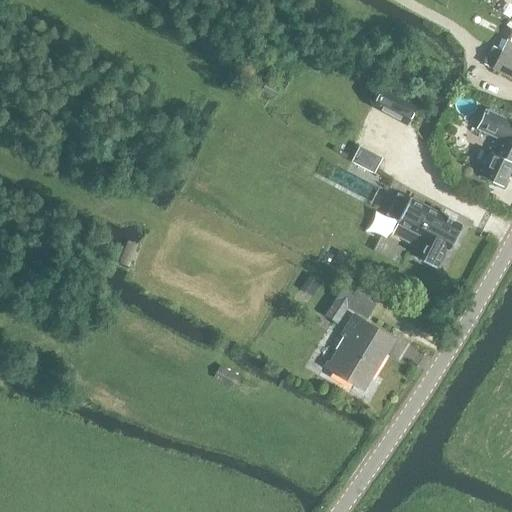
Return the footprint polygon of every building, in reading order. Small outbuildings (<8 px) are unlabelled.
[(511,79),(511,56),(492,47),(483,65),(511,79)] [(267,80),(261,92),(275,99),(281,87),(267,80)] [(370,106),(406,124),(416,104),(381,85),(370,106)] [(486,110),(478,128),(500,139),(492,155),(490,154),(480,176),(503,187),(511,166),(511,122),(511,119),(511,112),(490,102),(486,110)] [(359,147),(352,162),(373,173),(381,159),(359,147)] [(449,169),(452,170),(460,175),(464,167),(453,161),(450,167),(449,169)] [(483,196),(489,185),(465,173),(459,185),(483,196)] [(398,192),(386,215),(397,221),(397,223),(427,238),(417,258),(436,268),(446,249),(450,250),(463,226),(454,221),(455,220),(445,215),(445,216),(409,198),(398,192)] [(342,271),(348,260),(337,254),(331,265),(342,271)] [(300,289),(312,297),(321,282),(310,275),(300,289)] [(344,287),(326,316),(337,323),(347,307),(366,319),(374,306),(344,287)] [(370,379),(393,340),(354,317),(342,337),(345,339),(331,363),(328,362),(325,367),(354,384),(351,388),(366,397),(375,383),(370,379)] [(219,365),(213,377),(233,387),(239,375),(219,365)]
